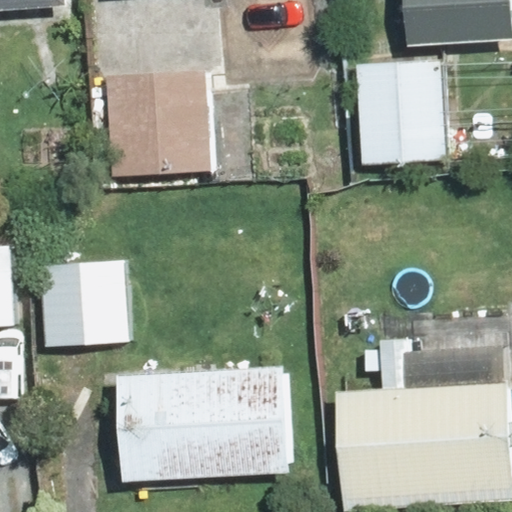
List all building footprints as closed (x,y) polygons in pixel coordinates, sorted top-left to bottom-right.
[(0,0),(0,9),(73,5),(72,0),(0,0)] [(511,0),(410,0),(413,45),(511,40),(511,0)] [(452,67),(366,65),(364,163),(451,164),(452,67)] [(215,76),(109,77),(109,171),(215,171),(215,76)] [(21,246),(0,245),(0,332),(18,333),(21,246)] [(127,268),(45,264),(42,340),(124,344),(127,268)] [(286,368),(121,377),(127,484),(292,475),(286,368)] [(511,378),(341,388),(348,511),(352,511),(511,502),(511,378)]
